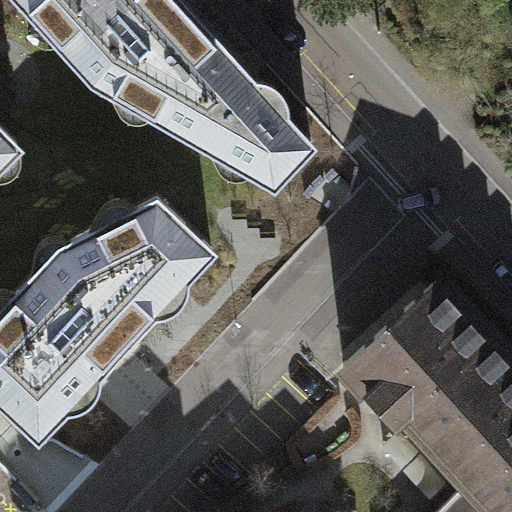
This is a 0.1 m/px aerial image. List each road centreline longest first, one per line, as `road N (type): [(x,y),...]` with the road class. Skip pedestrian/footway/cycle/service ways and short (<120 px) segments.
road 1 (residential): [(424,150),(90,511)]
road 2 (residential): [(284,0),(424,150)]
road 3 (residential): [(424,150),(511,246)]
